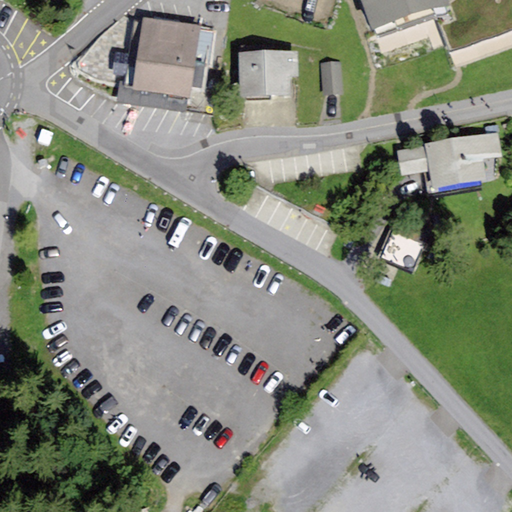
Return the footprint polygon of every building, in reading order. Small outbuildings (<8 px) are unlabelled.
[(361,0),(374,36),(434,15),(428,0),(361,0)] [(511,0),(428,0),(434,15),(447,51),(511,28),(511,0)] [(184,43),(124,36),(116,100),(201,110),(206,71),(181,68),(184,43)] [(287,55),(234,57),(236,96),(289,94),(287,55)] [(341,64),(323,65),(324,90),(334,89),(342,89),(341,64)] [(496,138),(392,153),(396,182),(399,182),(422,178),(424,196),(480,187),(477,164),(500,160),(496,138)] [(290,209),(324,232),(344,201),(310,179),(290,209)] [(407,238),(391,229),(376,255),(392,264),(407,238)]
